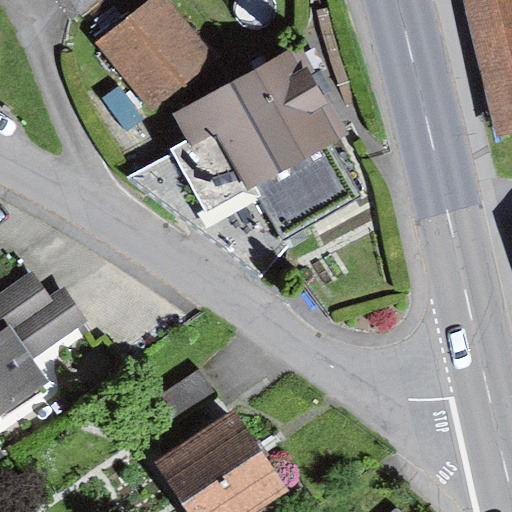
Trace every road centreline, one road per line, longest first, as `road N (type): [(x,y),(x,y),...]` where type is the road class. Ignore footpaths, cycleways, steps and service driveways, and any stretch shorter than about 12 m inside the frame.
road 1 (residential): [(0,154),(403,391),(496,425)]
road 2 (secondary): [(399,0),(496,425)]
